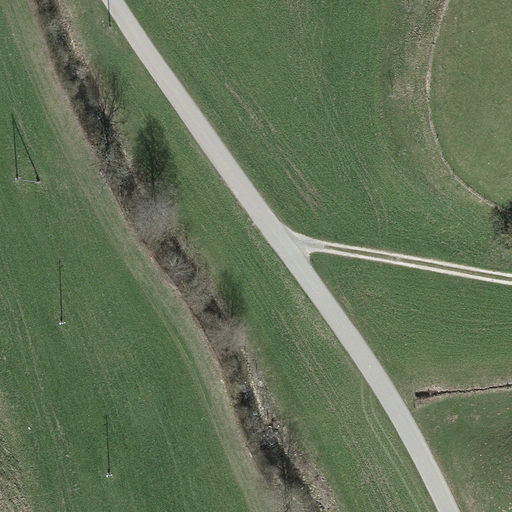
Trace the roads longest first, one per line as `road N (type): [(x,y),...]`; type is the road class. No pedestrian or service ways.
road 1 (tertiary): [(116,0),(412,436),(449,511)]
road 2 (track): [(288,248),(511,278)]
